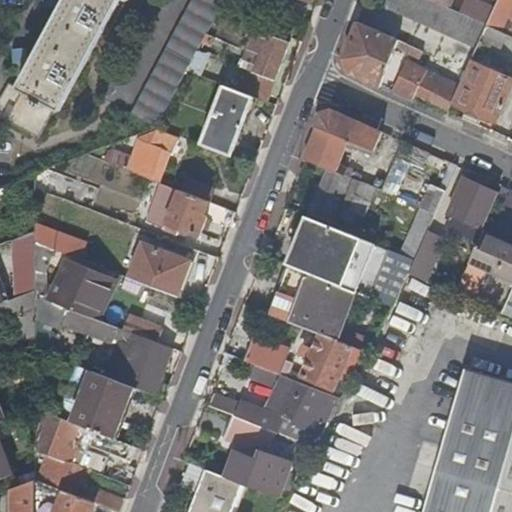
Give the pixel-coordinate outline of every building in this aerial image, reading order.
[(18,88),(10,83),(0,100),(0,115),(40,137),(56,107),(61,110),(119,0),(127,0),(129,1),(128,0),(43,0),(46,9),(63,4),(38,52),(28,55),(26,47),(12,51),(16,65),(33,60),(18,88)] [(193,0),(132,114),(157,127),(188,69),(221,9),(225,0),(193,0)] [(386,0),(385,6),(478,48),(482,40),(488,25),(449,8),(431,0),(386,0)] [(511,0),(499,0),(488,25),(507,34),(511,36),(511,0)] [(278,18),(274,28),(294,36),(298,26),(278,18)] [(344,59),(349,72),(380,86),(398,45),(405,48),(408,43),(359,21),(344,59)] [(501,48),(507,34),(488,25),(482,40),(501,48)] [(253,50),(260,31),(252,28),(244,47),(253,50)] [(290,42),(260,31),(253,50),(262,53),(252,79),(241,75),(236,88),(256,96),(268,101),(290,42)] [(420,59),(424,50),(411,44),(407,54),(420,59)] [(416,92),(450,110),(454,102),(461,86),(409,60),(393,89),(412,99),(416,92)] [(468,108),(464,118),(479,125),(483,115),(497,121),(511,89),(511,77),(472,60),(468,70),(461,86),(454,102),(468,108)] [(233,157),(256,96),(236,88),(226,84),(202,145),(233,157)] [(376,150),(384,132),(333,109),(319,113),(314,125),(319,127),(306,161),(329,170),(353,179),(357,169),(354,167),(348,169),(338,166),(350,139),(376,150)] [(110,146),(104,161),(131,171),(132,169),(158,179),(169,151),(174,153),(179,139),(154,129),(138,135),(131,154),(111,146),(110,146)] [(394,168),(384,187),(401,196),(411,177),(394,168)] [(50,193),(50,169),(38,173),(38,188),(48,192),(50,193)] [(365,214),(375,188),(353,179),(329,170),(312,216),(335,225),(342,206),(365,214)] [(183,178),(178,190),(181,190),(209,201),(213,189),(183,178)] [(450,215),(481,229),(483,230),(498,194),(465,178),(449,214),(450,215)] [(432,184),(423,206),(438,211),(447,190),(432,184)] [(48,227),(48,192),(38,188),(37,231),(37,242),(38,242),(58,250),(77,257),(83,241),(48,227)] [(203,216),(209,201),(181,190),(168,223),(202,236),(209,218),(203,216)] [(421,205),(401,253),(417,259),(430,230),(438,211),(423,206),(421,205)] [(481,229),(450,215),(446,224),(477,238),(481,229)] [(372,296),(391,249),(307,216),(289,264),(290,264),(357,290),(372,296)] [(447,238),(430,230),(417,259),(410,273),(428,281),(447,238)] [(18,239),(19,297),(37,290),(38,269),(38,242),(37,242),(37,231),(18,239)] [(511,243),(484,231),(470,262),(511,280),(511,243)] [(48,273),(58,250),(38,242),(38,269),(48,273)] [(144,243),(130,278),(178,297),(192,261),(144,243)] [(401,253),(391,249),(372,296),(394,304),(410,273),(417,259),(401,253)] [(98,319),(102,307),(113,279),(68,261),(53,301),(98,319)] [(342,331),(357,290),(290,264),(272,314),(322,333),(339,340),(342,331)] [(468,268),(460,293),(478,298),(485,273),(468,268)] [(9,310),(26,354),(37,350),(37,333),(37,295),(37,290),(19,297),(1,304),(0,304),(0,310),(1,313),(9,310)] [(511,292),(502,315),(511,319),(511,292)] [(162,382),(174,349),(159,343),(126,330),(116,326),(98,319),(53,301),(37,295),(37,333),(49,338),(50,327),(63,332),(62,336),(83,344),(81,349),(100,356),(102,352),(110,355),(114,345),(129,350),(127,357),(118,354),(109,375),(119,380),(119,381),(136,388),(165,399),(171,385),(162,382)] [(126,330),(130,319),(102,307),(98,319),(116,326),(126,330)] [(132,315),(130,319),(126,330),(159,343),(164,329),(132,315)] [(373,343),(342,331),(339,340),(368,352),(373,343)] [(304,374),(345,394),(368,352),(339,340),(322,333),(304,374)] [(256,337),(246,361),(256,364),(277,373),(282,375),(289,377),(295,361),(288,358),(291,351),(256,337)] [(275,380),(277,373),(256,364),(253,371),(275,380)] [(511,511),(511,381),(463,368),(422,511),(511,511)] [(116,439),(136,388),(119,381),(96,373),(77,423),(116,439)] [(284,388),(289,377),(282,375),(268,408),(273,410),(282,387),(284,388)] [(332,403),(339,406),(343,398),(289,377),(284,388),(282,387),(273,410),(279,413),(277,418),(216,394),(211,406),(234,415),(269,429),(299,440),(317,447),(323,434),(319,433),(332,403)] [(116,439),(77,423),(48,412),(36,440),(36,481),(97,504),(117,511),(121,511),(126,500),(92,486),(90,491),(84,489),(90,471),(81,467),(89,446),(140,466),(146,450),(116,439)] [(263,443),(269,429),(234,415),(225,438),(247,447),(263,443)] [(293,458),(308,463),(317,447),(299,440),(293,458)] [(0,480),(12,476),(0,444),(0,480)] [(263,452),(250,484),(281,496),(285,487),(292,489),(298,474),(290,471),(293,464),(263,452)] [(232,511),(244,483),(208,470),(191,511),(232,511)] [(13,490),(12,511),(35,511),(36,481),(13,490)] [(93,511),(97,504),(36,481),(35,511),(93,511)]
